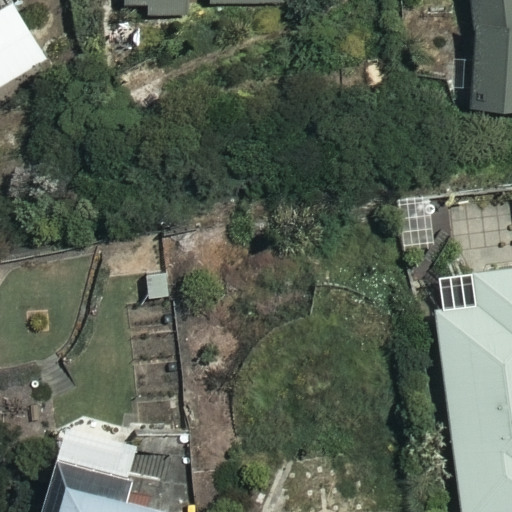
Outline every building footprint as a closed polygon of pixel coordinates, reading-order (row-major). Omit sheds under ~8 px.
[(0,0),(0,83),(44,56),(9,0),(0,0)] [(142,0),(143,20),(183,20),(183,0),(208,0),(208,6),(278,6),(277,0),(142,0)] [(511,0),(461,0),(468,98),(511,100),(511,0)] [(511,241),(460,250),(466,288),(423,295),(456,511),(511,503),(511,241)] [(163,511),(167,502),(51,467),(37,511),(163,511)]
